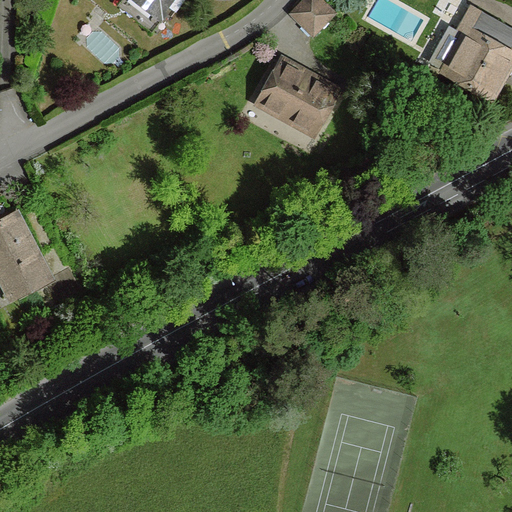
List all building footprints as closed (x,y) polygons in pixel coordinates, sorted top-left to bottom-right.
[(182,0),(127,0),(163,26),(182,0)] [(332,0),(302,0),(294,10),(319,33),(342,8),(332,0)] [(454,31),(435,65),(495,98),(511,67),(511,54),(509,53),(511,47),(511,30),(473,9),(459,34),(454,31)] [(280,60),(256,103),(315,137),(340,94),(280,60)] [(21,208),(0,218),(0,282),(11,303),(57,280),(21,208)]
